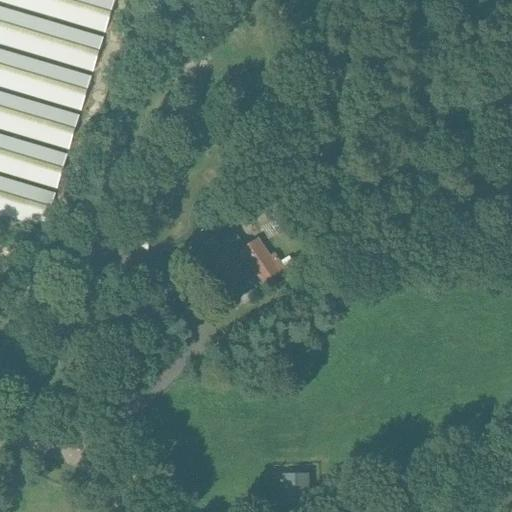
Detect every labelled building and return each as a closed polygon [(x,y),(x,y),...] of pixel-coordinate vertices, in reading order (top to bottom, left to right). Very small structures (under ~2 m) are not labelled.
[(0,0),(106,32),(115,0),(114,0),(0,0)] [(0,8),(0,42),(94,71),(103,39),(0,8)] [(0,85),(82,110),(91,78),(0,51),(0,85)] [(0,93),(0,128),(70,149),(79,117),(0,93)] [(67,156),(0,136),(0,170),(57,188),(67,156)] [(242,174),(259,162),(244,142),(228,154),(242,174)] [(0,178),(0,213),(46,227),(55,195),(0,178)] [(137,203),(135,250),(149,251),(151,204),(137,203)] [(274,254),(270,257),(259,241),(242,252),(233,239),(207,257),(228,290),(246,278),(243,275),(253,268),(264,285),(281,273),(277,267),(281,264),(274,254)] [(0,350),(0,380),(14,385),(22,357),(0,350)] [(312,511),(312,505),(309,505),(309,474),(284,475),(285,507),(294,507),(293,511),(312,511)]
